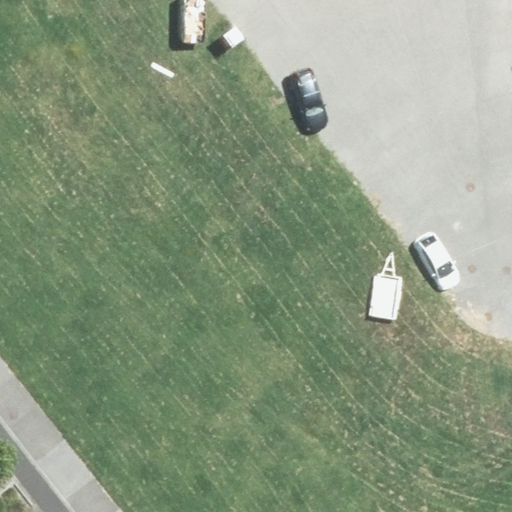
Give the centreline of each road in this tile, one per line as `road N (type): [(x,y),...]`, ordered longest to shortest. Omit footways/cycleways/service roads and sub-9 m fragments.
road 1 (residential): [(260,0),(448,249),(489,291),(511,301)]
road 2 (residential): [(511,262),(485,0)]
